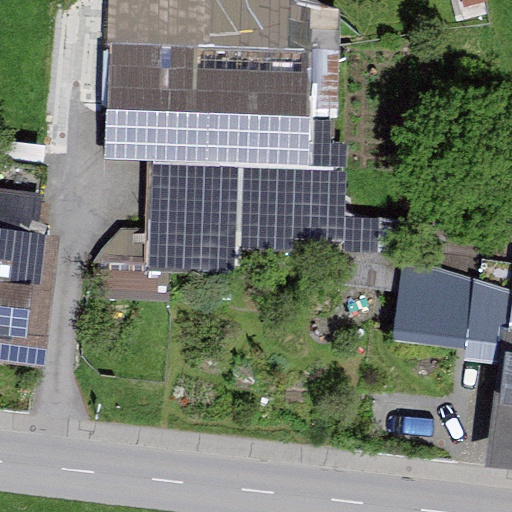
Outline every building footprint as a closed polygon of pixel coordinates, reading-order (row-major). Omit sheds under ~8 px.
[(308,65),(106,58),(103,154),(305,161),(308,65)] [(2,175),(2,198),(47,198),(47,175),(2,175)] [(113,262),(226,264),(227,220),(114,218),(113,262)] [(0,332),(13,240),(0,238),(0,332)] [(511,273),(502,335),(511,336),(511,273)] [(477,458),(511,462),(511,336),(502,335),(495,334),(477,458)]
